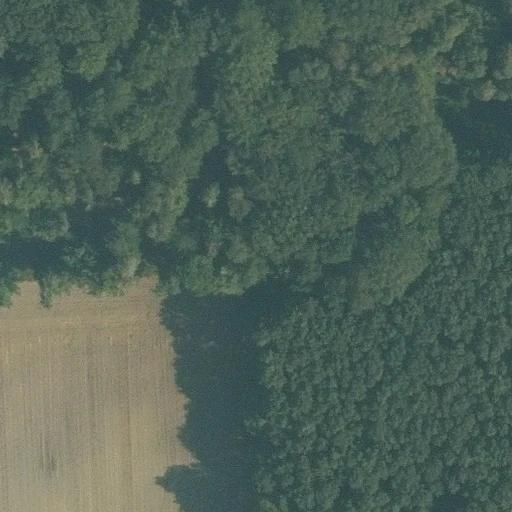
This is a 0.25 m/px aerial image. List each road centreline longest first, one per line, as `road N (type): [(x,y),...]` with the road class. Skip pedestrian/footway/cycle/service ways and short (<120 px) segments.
road 1 (track): [(0,1),(511,140)]
road 2 (track): [(0,296),(268,289),(296,244),(260,157),(255,71)]
